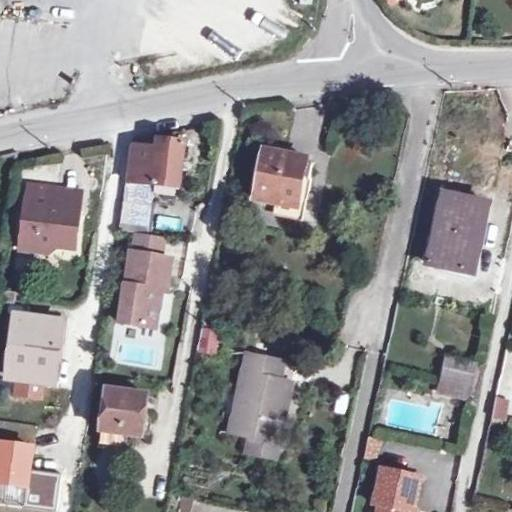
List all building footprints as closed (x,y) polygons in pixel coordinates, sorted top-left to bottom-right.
[(119,235),(134,237),(152,238),(159,187),(180,189),(187,141),(162,138),(161,148),(134,144),(131,162),(119,235)] [(256,201),(284,206),(307,210),(313,180),(304,178),(307,160),(264,153),(256,201)] [(58,210),(62,190),(32,185),(23,244),(56,250),(61,246),(76,248),(81,214),(58,210)] [(84,193),(62,190),(58,210),(81,214),(84,193)] [(489,204),(444,194),(429,265),(470,273),(476,242),(482,243),(489,204)] [(305,223),(307,210),(284,206),(282,218),(305,223)] [(134,237),(132,253),(164,258),(167,240),(152,238),(134,237)] [(53,253),(56,250),(23,244),(22,249),(53,253)] [(162,293),(169,294),(174,259),(164,258),(132,253),(120,325),(156,331),(160,306),(162,293)] [(167,307),(169,294),(162,293),(160,306),(167,307)] [(0,328),(0,345),(14,347),(17,321),(1,319),(0,328)] [(61,326),(17,321),(14,347),(10,379),(18,380),(16,397),(43,401),(45,384),(54,385),(61,326)] [(199,330),(198,353),(218,354),(219,331),(199,330)] [(289,359),(251,351),(234,427),(255,432),(283,438),(296,379),(285,376),(289,359)] [(446,358),(442,380),(462,384),(459,399),(470,401),(477,364),(446,358)] [(462,384),(442,380),(439,395),(459,399),(462,384)] [(102,434),(124,438),(145,441),(152,400),(108,394),(102,434)] [(508,399),(498,397),(493,416),(504,418),(508,399)] [(283,438),(255,432),(251,449),(279,455),(283,438)] [(122,453),(124,438),(102,434),(99,449),(122,453)] [(365,458),(375,460),(379,442),(369,440),(365,458)] [(413,511),(421,479),(381,469),(374,502),(378,504),(376,511),(413,511)]
